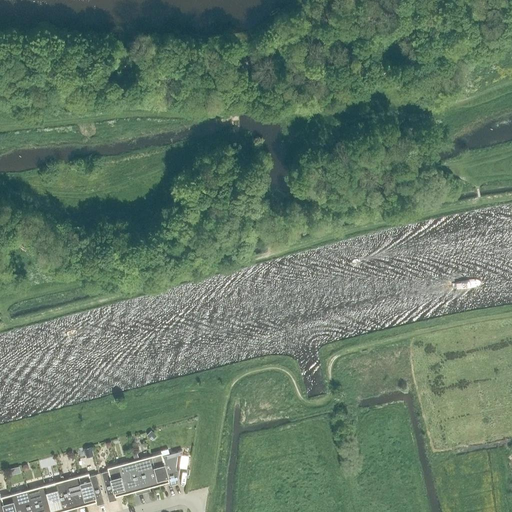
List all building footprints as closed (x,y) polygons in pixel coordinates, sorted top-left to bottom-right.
[(151,431),(147,435),(151,439),(156,435),(151,431)] [(91,447),(85,448),(87,456),(90,455),(90,456),(93,456),(91,447)] [(151,456),(159,484),(168,482),(169,485),(177,483),(182,450),(162,456),(161,453),(151,456)] [(159,484),(151,456),(139,459),(134,460),(143,492),(150,490),(149,487),(159,484)] [(134,460),(117,465),(125,494),(135,491),(136,494),(143,492),(134,460)] [(125,494),(117,465),(107,468),(108,470),(101,472),(109,502),(117,500),(116,496),(125,494)] [(78,476),(86,504),(96,502),(97,505),(104,503),(96,474),(89,476),(89,473),(78,476)] [(86,504),(78,476),(61,480),(70,511),(71,511),(77,510),(77,507),(86,504)] [(44,485),(51,511),(57,511),(62,511),(70,511),(61,480),(44,485)] [(51,511),(44,485),(28,489),(33,511),(51,511)] [(33,511),(28,489),(11,494),(15,511),(33,511)] [(15,511),(11,494),(1,497),(1,500),(0,499),(0,511),(15,511)]
